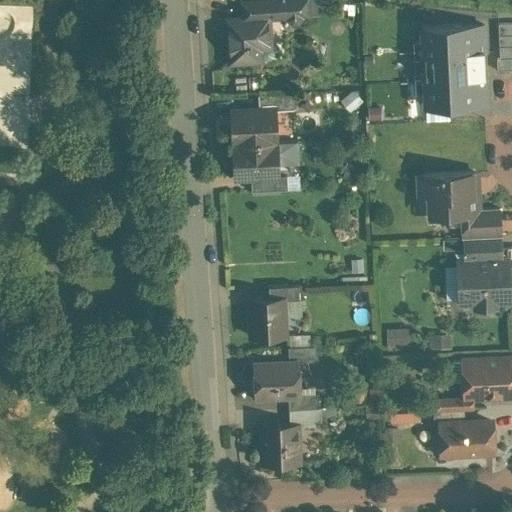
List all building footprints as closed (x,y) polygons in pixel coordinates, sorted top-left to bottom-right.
[(307,0),(250,0),(241,1),(242,17),(268,16),(287,15),(288,18),(290,20),(293,22),(296,22),(299,21),(301,19),(303,17),(304,14),(309,13),(307,0)] [(242,17),(228,18),(231,60),(260,58),(259,41),(269,40),(268,16),(242,17)] [(511,33),(511,22),(499,23),(500,34),(511,33)] [(486,51),(485,24),(422,26),(423,40),(413,40),(414,65),(484,62),(484,51),(486,51)] [(511,44),(511,33),(500,34),(500,46),(511,44)] [(511,56),(511,44),(500,46),(501,57),(511,56)] [(511,56),(501,57),(497,57),(498,69),(511,68),(511,56)] [(485,74),(484,62),(414,65),(415,92),(425,91),(426,104),(450,103),(488,102),(487,74),(485,74)] [(294,91),(258,93),(259,106),(276,105),(276,108),(294,107),(294,91)] [(451,119),(450,103),(426,104),(427,120),(451,119)] [(259,106),(247,107),(248,109),(231,110),(233,142),(278,140),(276,108),(276,105),(259,106)] [(233,142),(234,174),(251,173),(251,176),(279,175),(279,174),(278,140),(233,142)] [(475,170),(419,173),(420,193),(432,192),(433,213),(463,212),(464,225),(477,225),(476,207),(477,207),(475,170)] [(279,175),(251,176),(252,189),(288,188),(287,174),(279,174),(279,175)] [(477,207),(476,207),(477,225),(478,235),(501,234),(499,206),(477,207)] [(477,225),(464,225),(464,236),(478,235),(477,225)] [(478,235),(464,236),(466,260),(502,258),(501,234),(478,235)] [(466,260),(459,260),(461,302),(476,301),(476,308),(497,307),(497,300),(511,299),(509,257),(466,260)] [(299,284),(269,285),(269,297),(284,296),(284,298),(300,297),(299,284)] [(269,297),(250,298),(252,334),(285,333),(284,298),(284,296),(269,297)] [(318,344),(288,345),(289,359),(293,359),(293,360),(299,360),(319,359),(318,344)] [(485,357),(462,358),(464,395),(464,396),(473,395),(485,395),(502,394),(511,393),(511,359),(501,360),(501,356),(500,356),(497,354),(488,355),(486,357),(485,356),(485,357)] [(289,359),(254,361),(256,395),(289,394),(300,393),(300,392),(299,360),(293,360),(293,359),(289,359)] [(318,391),(300,392),(300,393),(289,394),(289,407),(319,405),(318,391)] [(464,395),(437,396),(438,409),(465,408),(474,407),(473,395),(464,396),(464,395)] [(319,405),(289,407),(290,423),(298,423),(298,424),(322,423),(321,405),(319,405)] [(438,409),(433,409),(434,422),(443,422),(443,421),(466,420),(465,408),(438,409)] [(422,418),(422,410),(394,409),(393,418),(422,418)] [(466,420),(443,421),(443,422),(445,453),(491,450),(490,418),(466,420)] [(290,423),(262,424),(264,459),(299,458),(298,424),(298,423),(290,423)]
